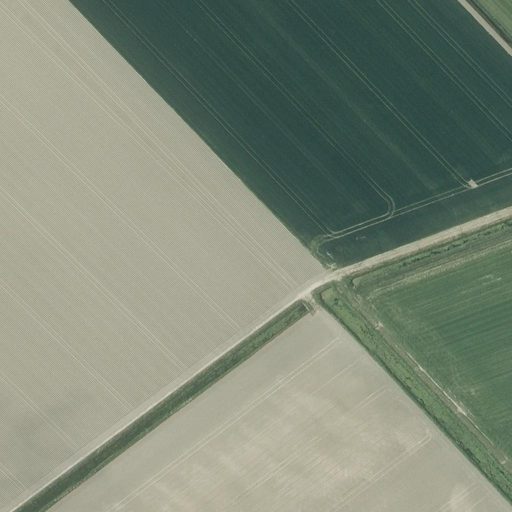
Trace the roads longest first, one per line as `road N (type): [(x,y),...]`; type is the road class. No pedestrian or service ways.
road 1 (track): [(330,277),(6,511)]
road 2 (track): [(511,467),(330,277)]
road 3 (track): [(511,212),(330,277)]
